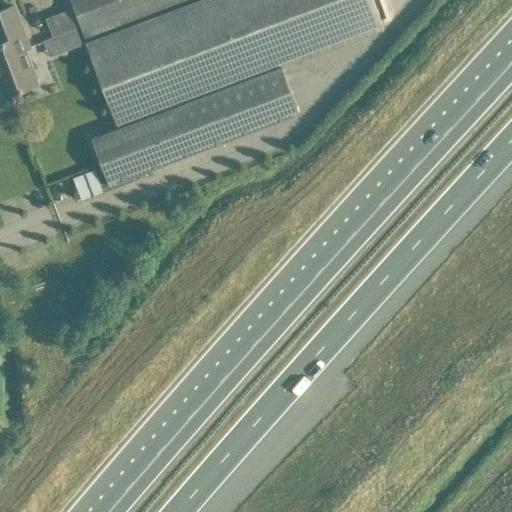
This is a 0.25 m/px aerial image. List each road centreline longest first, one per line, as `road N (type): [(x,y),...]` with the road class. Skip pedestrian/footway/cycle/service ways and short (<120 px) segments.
road 1 (motorway): [(511,61),(109,511)]
road 2 (motorway): [(184,511),(511,144)]
road 3 (unknown): [(0,236),(119,204),(287,138),(385,37),(405,0)]
